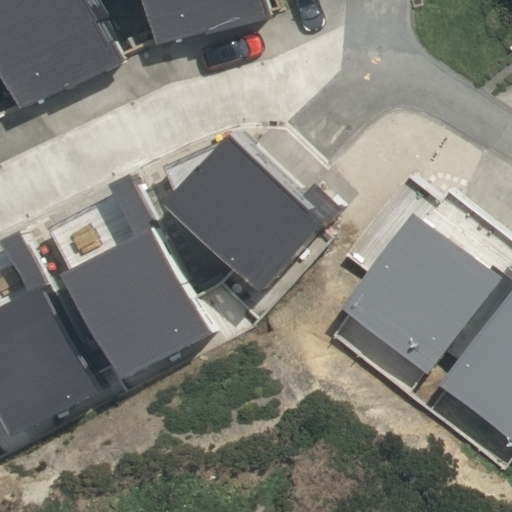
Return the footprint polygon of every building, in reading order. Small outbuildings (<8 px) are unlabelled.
[(0,0),(0,42),(28,103),(134,52),(107,0),(0,0)] [(274,0),(156,0),(166,37),(277,8),(274,0)] [(458,358),(511,291),(511,263),(437,204),(354,306),(435,371),(450,352),(458,358)] [(165,217),(77,261),(133,369),(221,324),(165,217)] [(53,271),(0,298),(0,388),(20,426),(109,379),(53,271)] [(511,291),(458,358),(464,363),(448,383),(511,433),(511,291)]
